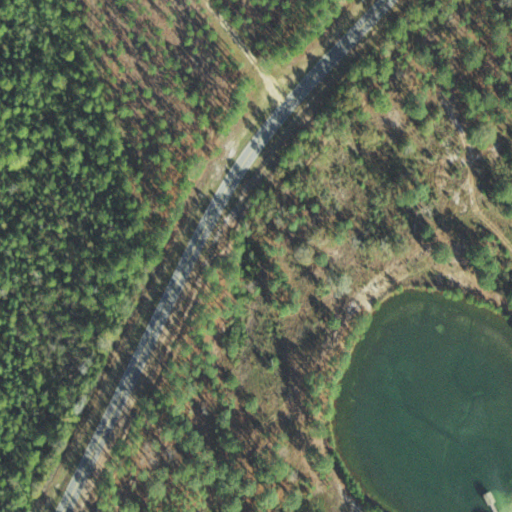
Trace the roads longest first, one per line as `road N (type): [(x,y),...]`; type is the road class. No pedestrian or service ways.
road 1 (secondary): [(71,511),(209,248),(286,139),(291,98),(343,62),(393,0)]
road 2 (residential): [(219,0),(291,98)]
